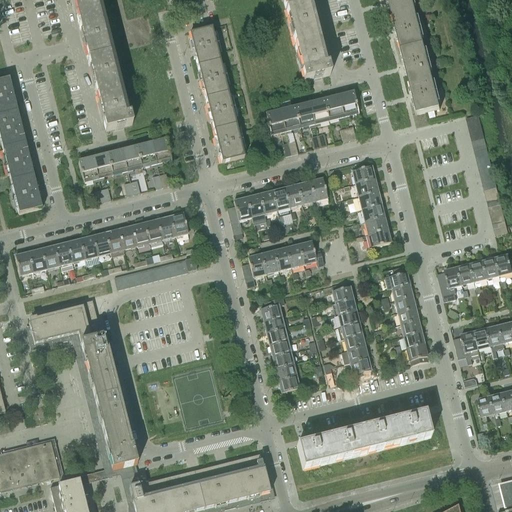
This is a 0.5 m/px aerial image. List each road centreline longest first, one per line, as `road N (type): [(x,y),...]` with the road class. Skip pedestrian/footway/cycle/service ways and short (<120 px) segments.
road 1 (residential): [(264,428),(146,458),(108,301),(225,271)]
road 2 (residential): [(417,252),(486,236),(459,129),(390,144)]
road 3 (residential): [(206,190),(164,17),(209,6)]
road 4 (residential): [(71,46),(23,58),(63,225)]
road 5 (residential): [(264,428),(449,379)]
road 6 (residential): [(206,190),(390,144)]
road 7 (residential): [(264,428),(225,271)]
road 8 (residential): [(390,144),(354,0)]
road 9 (residential): [(63,225),(206,190)]
road 10 (residential): [(34,404),(0,266)]
road 11 (residential): [(449,379),(417,252)]
road 12 (residential): [(438,483),(315,511)]
